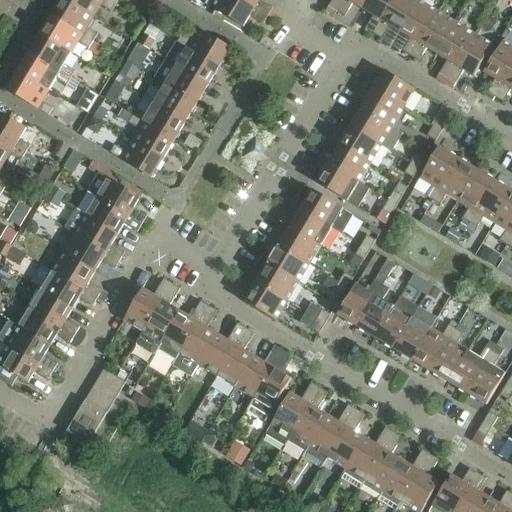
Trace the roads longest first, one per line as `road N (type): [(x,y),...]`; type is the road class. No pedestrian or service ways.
road 1 (residential): [(511,477),(233,305),(219,272)]
road 2 (residential): [(219,272),(159,236),(64,403),(33,407),(0,387)]
road 3 (residential): [(219,272),(343,56)]
road 4 (residential): [(511,135),(389,60),(343,56)]
